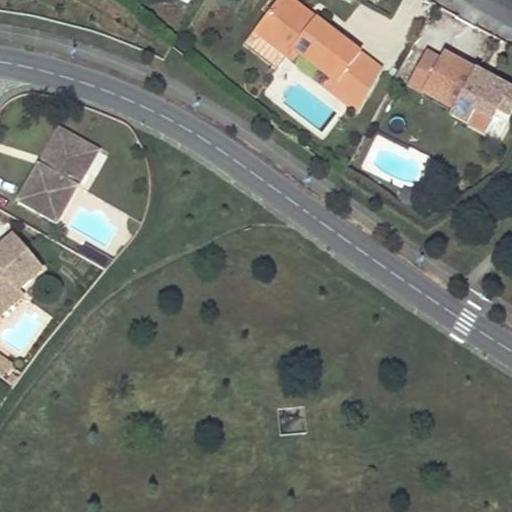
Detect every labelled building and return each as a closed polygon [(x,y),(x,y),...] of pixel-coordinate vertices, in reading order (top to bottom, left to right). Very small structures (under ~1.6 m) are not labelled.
[(316,22),(287,0),(282,0),(280,3),(312,28),(316,22)] [(361,56),(316,22),(312,28),(280,3),(256,35),(288,59),(294,51),(331,80),(339,86),(361,56)] [(288,59),(256,35),(249,45),(280,69),(288,59)] [(426,54),(409,87),(423,94),(441,61),(426,54)] [(361,56),(339,86),(331,80),(325,88),(361,115),(383,73),(361,56)] [(478,74),(443,56),(441,61),(423,94),(455,112),(451,119),(468,128),(475,115),(493,124),(499,113),(511,119),(511,118),(511,92),(491,81),(488,88),(474,81),(478,74)] [(491,81),(478,74),(474,81),(488,88),(491,81)] [(493,124),(475,115),(468,128),(486,137),(493,124)] [(46,168),(25,204),(64,227),(95,173),(86,168),(98,149),(68,131),(51,159),(56,162),(51,171),(46,168)] [(86,168),(95,173),(106,154),(98,149),(86,168)] [(46,168),(51,171),(56,162),(51,159),(46,168)] [(0,310),(4,315),(27,295),(23,290),(47,270),(18,235),(0,249),(0,264),(3,268),(0,270),(0,310)] [(91,248),(86,257),(112,272),(119,263),(91,248)] [(0,353),(0,372),(8,378),(17,366),(0,353)]
